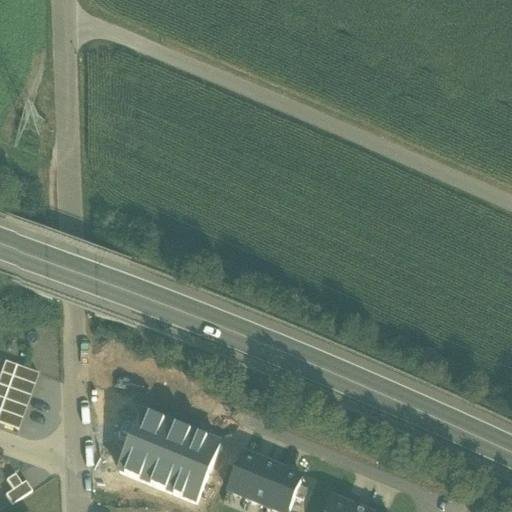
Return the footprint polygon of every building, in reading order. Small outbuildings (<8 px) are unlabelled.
[(4,369),(0,380),(0,432),(19,438),(38,380),(4,369)] [(227,495),(247,503),(263,466),(242,457),(227,495)] [(263,466),(247,503),(267,511),(283,474),(263,466)] [(19,474),(1,484),(13,505),(31,495),(19,474)] [(283,474),(267,511),(268,511),(290,511),(295,501),(302,504),(307,492),(300,489),(303,482),(283,474)] [(333,503),(329,511),(352,511),(353,511),(333,503)]
